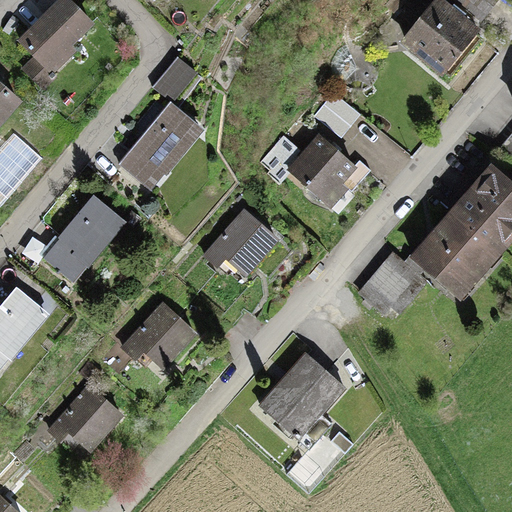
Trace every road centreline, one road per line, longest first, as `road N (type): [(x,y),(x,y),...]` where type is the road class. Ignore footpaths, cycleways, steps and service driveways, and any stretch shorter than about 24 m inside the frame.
road 1 (residential): [(511,54),(114,511)]
road 2 (residential): [(112,0),(146,36),(149,61),(0,242)]
